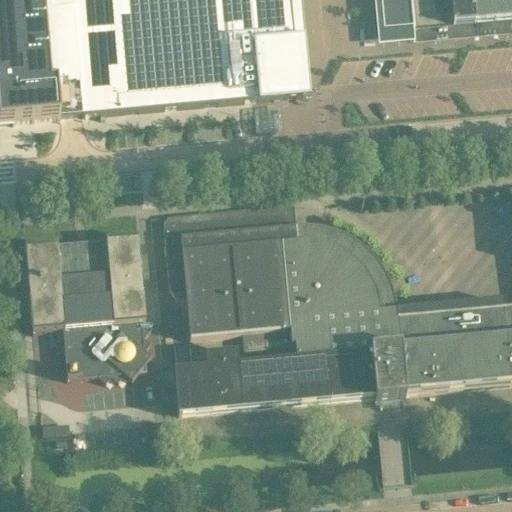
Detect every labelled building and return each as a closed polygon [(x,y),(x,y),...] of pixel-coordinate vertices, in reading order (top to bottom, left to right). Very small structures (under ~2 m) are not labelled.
[(0,0),(0,128),(19,127),(53,124),(59,123),(81,121),(82,121),(90,121),(145,116),(200,111),(262,105),(281,103),(301,101),(292,0),(0,0)] [(378,0),(382,35),(414,32),(410,0),(378,0)] [(410,0),(414,32),(414,34),(474,28),(471,0),(410,0)] [(471,0),(474,28),(511,24),(511,9),(511,0),(471,0)] [(168,221),(163,227),(166,258),(168,290),(169,290),(177,304),(181,304),(185,303),(187,324),(189,345),(215,343),(241,340),(242,348),(243,355),(290,351),(291,351),(284,280),(283,273),(293,272),(298,265),(295,232),(293,210),(168,221)] [(206,372),(174,375),(178,421),(180,421),(374,403),(374,408),(405,405),(404,400),(511,390),(511,313),(504,315),(503,305),(396,314),(395,310),(395,306),(394,302),(393,299),(392,296),(391,294),(390,291),(389,288),(388,286),(387,283),(386,281),(385,279),(383,277),(382,275),(381,272),(379,270),(377,267),(375,265),(373,263),(367,257),(361,251),(355,247),(348,243),(341,239),(334,236),(326,234),(318,233),(311,232),(303,232),(295,232),(298,265),(293,272),(283,273),(284,280),(291,351),(293,350),(295,364),(237,369),(236,356),(205,359),(206,372)] [(56,249),(24,252),(32,338),(61,335),(66,386),(97,383),(105,389),(111,382),(117,388),(123,381),(131,387),(137,380),(146,379),(146,370),(151,364),(144,357),(150,350),(143,344),(149,338),(141,331),(140,328),(145,327),(137,242),(104,245),(104,246),(85,248),(77,249),(57,251),(56,249)]
